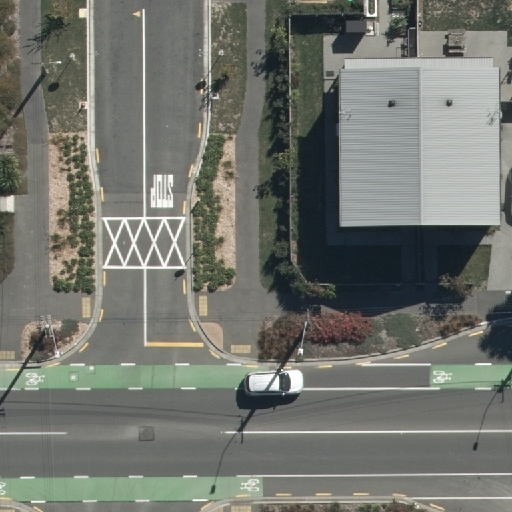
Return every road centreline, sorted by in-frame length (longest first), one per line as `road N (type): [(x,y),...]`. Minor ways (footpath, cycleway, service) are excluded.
road 1 (residential): [(135,431),(145,339),(142,0)]
road 2 (tertiary): [(511,429),(135,431)]
road 3 (tertiary): [(135,431),(0,432)]
